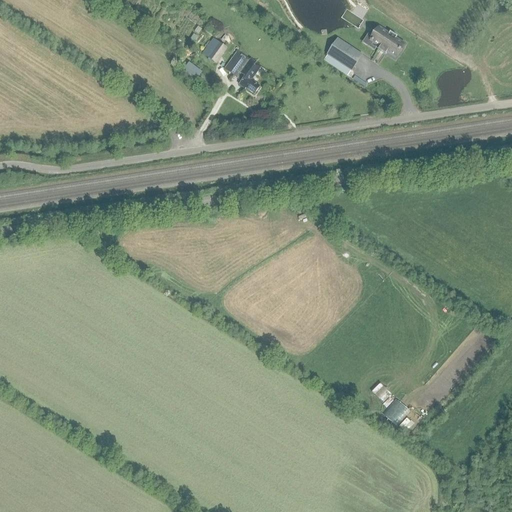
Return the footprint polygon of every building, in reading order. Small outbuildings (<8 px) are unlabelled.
[(397,54),(398,54),(402,49),(401,48),(404,44),(379,28),(371,39),(372,42),(379,47),(377,50),(385,55),(386,53),(394,58),(397,54)] [(200,56),(215,65),(225,47),(210,39),(200,56)] [(351,70),(360,56),(337,41),(328,54),(351,70)] [(245,89),(246,88),(254,94),(260,87),(253,82),(254,81),(252,79),(260,67),(251,60),(250,61),(237,52),(224,69),(241,82),(239,85),(245,89)] [(370,391),(381,403),(389,394),(378,383),(370,391)] [(386,418),(391,410),(386,407),(381,415),(386,418)]
